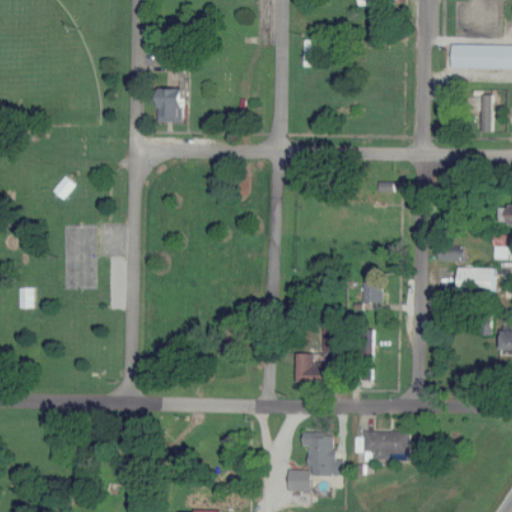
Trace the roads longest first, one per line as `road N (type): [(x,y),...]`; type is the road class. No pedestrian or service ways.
road 1 (residential): [(249,511),(270,405),(285,0)]
road 2 (residential): [(0,403),(511,407)]
road 3 (residential): [(420,407),(427,0)]
road 4 (residential): [(130,402),(142,0)]
road 5 (residential): [(511,157),(137,150)]
